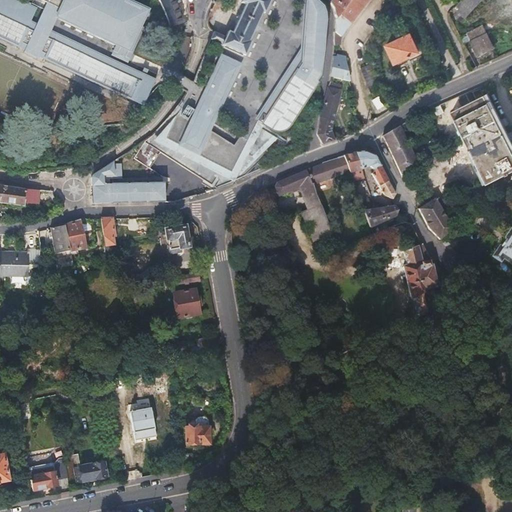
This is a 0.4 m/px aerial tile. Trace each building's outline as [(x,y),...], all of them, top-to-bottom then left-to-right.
[(139,104),(151,81),(49,32),(36,26),(30,23),(37,7),(22,0),(0,0),(0,37),(19,46),(21,41),(28,44),(25,49),(38,56),(40,50),(46,53),(44,58),(139,104)] [(126,0),(42,0),(47,2),(61,8),(56,18),(115,46),(130,53),(150,11),(126,0)] [(172,32),(183,27),(181,21),(180,18),(179,12),(178,9),(174,1),(174,0),(159,0),(168,16),(168,18),(172,32)] [(243,0),(242,2),(247,4),(240,19),(233,33),(229,31),(226,37),(214,32),(211,39),(246,55),(253,41),(250,40),(263,12),(266,13),(271,0),(243,0)] [(321,76),(325,50),(327,22),(326,13),(324,6),(317,0),(306,0),(303,52),(258,121),(264,125),(273,130),(277,131),(282,131),(288,127),(321,76)] [(335,28),(334,45),(338,45),(340,39),(341,35),(368,0),(333,0),(331,3),(334,9),(334,13),(336,16),(335,28)] [(474,0),(460,0),(453,8),(463,18),(478,3),(474,0)] [(49,32),(56,18),(61,8),(47,2),(36,26),(49,32)] [(471,42),(484,35),(482,30),(469,37),(471,42)] [(487,34),(484,35),(471,42),(477,56),(493,47),(487,34)] [(411,35),(387,46),(395,64),(419,53),(411,35)] [(19,46),(25,49),(28,44),(21,41),(19,46)] [(126,62),(130,53),(115,46),(111,55),(126,62)] [(40,50),(38,56),(44,58),(46,53),(40,50)] [(331,75),(349,81),(345,62),(342,61),(342,56),(337,55),(337,57),(334,55),(333,55),(332,69),(331,75)] [(179,113),(157,137),(180,148),(189,134),(196,138),(187,151),(237,174),(239,175),(278,138),(262,128),(264,125),(258,121),(245,144),(238,140),(234,146),(209,130),(239,66),(222,58),(193,121),(179,113)] [(383,85),(374,63),(361,68),(370,90),(383,85)] [(154,82),(151,81),(139,104),(143,106),(154,82)] [(511,170),(511,148),(480,86),(455,97),(460,108),(452,112),(488,183),(511,170)] [(324,144),(334,140),(331,129),(341,91),(328,87),(320,120),(318,134),(324,144)] [(381,116),(393,109),(384,94),(373,100),(381,116)] [(444,111),(440,103),(433,106),(437,114),(444,111)] [(402,176),(407,175),(420,168),(399,126),(383,136),(402,176)] [(180,148),(157,137),(154,140),(234,182),(237,174),(187,151),(180,148)] [(379,187),(388,180),(375,157),(371,154),(365,152),(356,153),(362,170),(371,166),(374,170),(371,174),(379,187)] [(350,154),(343,156),(346,164),(351,178),(363,173),(362,170),(356,153),(350,154)] [(280,182),(277,188),(280,195),(301,187),(310,210),(322,205),(313,185),(328,180),(325,172),(346,164),(343,156),(329,161),(322,163),(323,165),(313,169),(280,182)] [(93,203),(165,202),(165,182),(109,184),(109,179),(121,178),(121,163),(113,164),(113,161),(93,174),(91,177),(93,203)] [(353,182),(365,178),(363,173),(351,178),(353,182)] [(385,195),(393,199),(396,195),(391,187),(388,180),(379,187),(385,195)] [(37,205),(40,190),(33,190),(0,184),(0,202),(23,207),(23,204),(37,205)] [(438,239),(454,229),(436,199),(424,207),(420,209),(430,231),(438,239)] [(270,208),(269,209),(271,215),(273,215),(280,212),(276,202),(269,205),(270,208)] [(322,205),(310,210),(303,213),(314,241),(333,233),(322,205)] [(397,213),(398,210),(395,206),(379,209),(375,209),(364,211),(367,219),(370,225),(396,216),(397,213)] [(114,236),(112,218),(101,219),(100,219),(101,220),(104,245),(110,244),(110,236),(114,236)] [(85,248),(80,221),(65,225),(69,250),(85,248)] [(69,250),(65,225),(52,228),(56,252),(69,250)] [(185,227),(166,230),(170,251),(188,247),(185,227)] [(511,227),(499,248),(494,255),(503,260),(502,262),(502,264),(502,266),(503,268),(504,269),(506,270),(509,271),(511,271),(511,270),(511,227)] [(431,267),(430,263),(424,251),(422,247),(404,251),(408,266),(404,267),(412,299),(416,298),(421,317),(425,315),(426,316),(441,304),(439,278),(436,279),(433,268),(432,267),(431,267)] [(26,253),(0,253),(0,276),(10,276),(11,274),(22,274),(22,267),(27,267),(26,253)] [(72,254),(56,257),(58,266),(68,265),(73,264),(72,254)] [(58,266),(60,277),(70,275),(68,265),(58,266)] [(11,274),(10,276),(11,284),(28,283),(27,267),(22,267),(22,274),(11,274)] [(197,272),(177,275),(179,284),(199,281),(197,272)] [(194,292),(174,296),(178,316),(198,313),(194,292)] [(209,348),(211,349),(209,337),(196,339),(197,347),(209,348)] [(209,348),(197,347),(181,345),(180,354),(208,358),(209,348)] [(155,429),(151,409),(131,412),(135,433),(155,429)] [(196,427),(196,425),(188,425),(188,428),(186,428),(187,445),(210,444),(209,427),(196,427)] [(183,454),(185,469),(191,468),(194,467),(192,453),(183,454)] [(66,457),(70,484),(107,477),(104,462),(80,467),(79,454),(66,457)] [(4,455),(0,455),(0,481),(9,480),(4,455)] [(34,491),(70,484),(63,458),(58,459),(53,465),(55,468),(55,472),(31,476),(34,491)]
